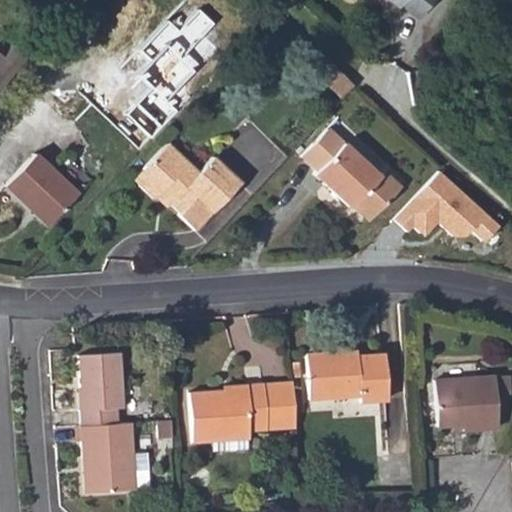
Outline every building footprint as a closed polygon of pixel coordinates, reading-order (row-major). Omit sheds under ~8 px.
[(384,0),(391,5),(394,2),(411,15),(423,0),(384,0)] [(313,68),(343,96),(355,83),(326,55),(313,68)] [(314,173),(311,176),(347,209),(349,207),(365,222),(395,189),(379,174),(375,178),(326,131),(299,158),(314,173)] [(195,177),(164,149),(131,183),(147,199),(152,194),(177,217),(175,219),(192,235),(233,191),(207,165),(195,177)] [(80,187),(90,177),(67,153),(56,163),(80,187)] [(74,194),(31,154),(1,185),(46,226),(74,194)] [(79,410),(81,425),(118,422),(116,407),(124,406),(119,350),(77,353),(81,409),(79,410)] [(327,355),(307,355),(309,400),(330,400),(331,394),(360,392),(361,406),(392,405),(388,357),(328,360),(327,355)] [(495,379),(435,382),(438,427),(455,426),(464,425),(465,433),(498,431),(495,379)] [(223,390),(189,391),(193,442),(251,438),(251,429),(291,426),(287,380),(248,383),(248,391),(223,392),(223,390)] [(222,385),(223,390),(223,392),(248,391),(248,383),(222,385)] [(133,450),(131,421),(118,422),(81,425),(82,456),(90,455),(92,491),(135,488),(135,486),(149,485),(148,468),(134,469),(133,450)] [(456,434),(465,433),(464,425),(455,426),(456,434)] [(133,450),(134,469),(148,468),(147,449),(133,450)] [(84,492),(92,491),(90,455),(82,456),(84,492)]
